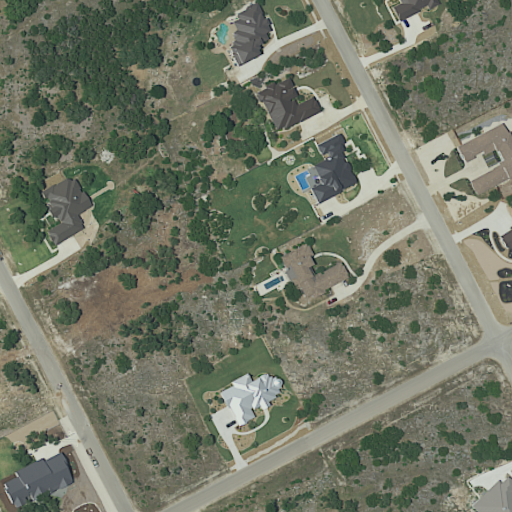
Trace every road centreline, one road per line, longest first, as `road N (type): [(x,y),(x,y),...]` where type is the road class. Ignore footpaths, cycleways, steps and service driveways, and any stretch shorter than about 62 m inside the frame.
road 1 (residential): [(511,370),(318,0)]
road 2 (residential): [(168,511),(511,326)]
road 3 (residential): [(0,271),(125,511)]
